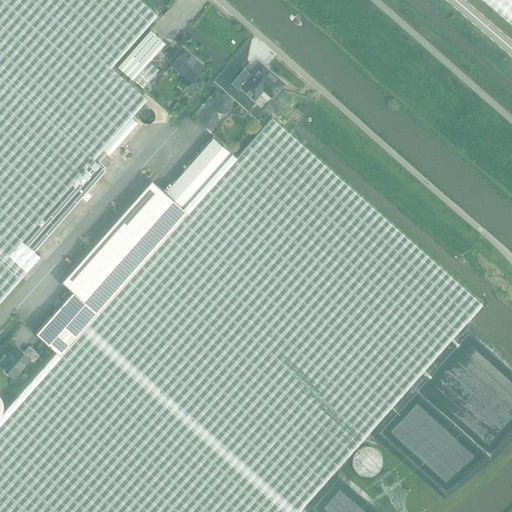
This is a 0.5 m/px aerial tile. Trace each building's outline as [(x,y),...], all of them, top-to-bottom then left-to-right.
[(140,0),(0,0),(0,299),(41,254),(35,249),(107,167),(95,156),(148,96),(112,64),(157,14),(140,0)] [(511,0),(484,0),(511,24),(511,0)] [(150,30),(118,66),(133,79),(149,61),(165,43),(150,30)] [(203,65),(185,49),(171,65),(176,70),(178,68),(191,79),(203,65)] [(149,61),(133,79),(142,87),(158,69),(149,61)] [(284,84),(261,64),(241,87),(254,99),(263,89),(272,97),(284,84)] [(0,511),(300,511),(466,323),(483,303),(435,260),(295,137),(272,116),(236,156),(60,355),(56,351),(0,414),(0,511)] [(213,136),(165,191),(152,179),(61,281),(72,291),(35,332),(56,351),(60,355),(236,156),(213,136)] [(100,152),(96,157),(107,166),(111,162),(100,152)] [(33,361),(39,355),(29,346),(23,352),(17,346),(7,357),(6,356),(0,362),(0,364),(13,376),(30,358),(33,361)]
